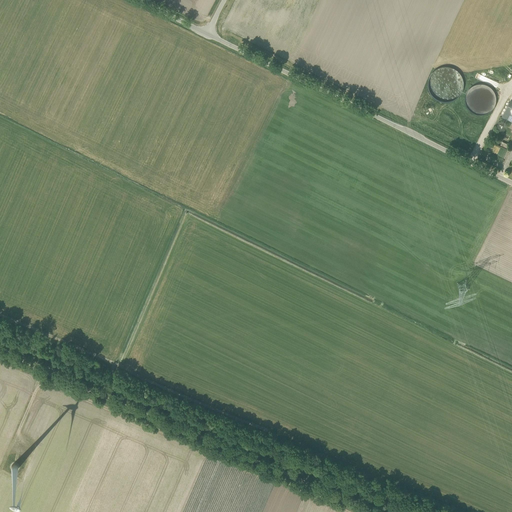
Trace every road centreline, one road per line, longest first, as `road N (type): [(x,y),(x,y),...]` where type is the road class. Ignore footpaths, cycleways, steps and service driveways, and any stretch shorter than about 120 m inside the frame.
road 1 (track): [(0,355),(373,511)]
road 2 (unclassified): [(511,182),(205,32)]
